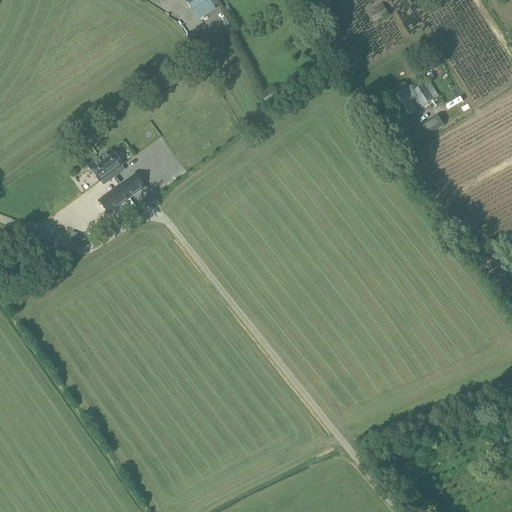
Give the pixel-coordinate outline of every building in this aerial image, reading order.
[(184,0),(193,12),(193,13),(198,21),(199,21),(215,9),(209,0),(184,0)] [(375,23),(388,15),(389,14),(386,10),(384,7),(371,16),(375,23)] [(411,64),(425,55),(420,46),(405,55),(411,64)] [(422,74),(433,68),(427,59),(417,65),(422,74)] [(413,92),(423,108),(439,98),(429,82),(413,92)] [(417,111),(410,99),(413,97),(408,89),(390,101),(403,120),(417,111)] [(420,139),(442,124),(446,122),(441,114),(437,116),(436,115),(413,129),(420,139)] [(241,130),(236,124),(226,132),(231,138),(241,130)] [(402,136),(408,145),(418,139),(412,129),(402,136)] [(122,141),(112,146),(118,160),(128,155),(122,141)] [(88,167),(90,169),(89,171),(92,175),(94,175),(99,182),(100,181),(103,185),(123,170),(121,167),(122,166),(111,150),(108,152),(107,152),(103,154),(103,156),(88,167)] [(119,186),(99,201),(108,214),(129,199),(144,188),(134,175),(119,186)]
